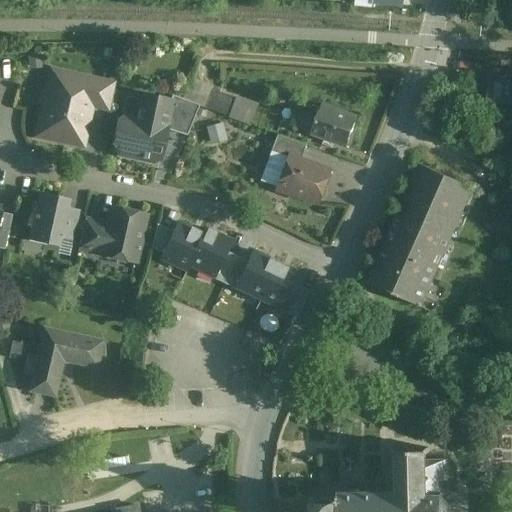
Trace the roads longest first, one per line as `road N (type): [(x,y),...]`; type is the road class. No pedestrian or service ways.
road 1 (residential): [(0,151),(192,201),(340,270)]
road 2 (unclassified): [(340,270),(413,110),(441,0)]
road 3 (residential): [(262,423),(146,412),(35,433),(0,449)]
road 4 (unclassified): [(262,423),(340,270)]
